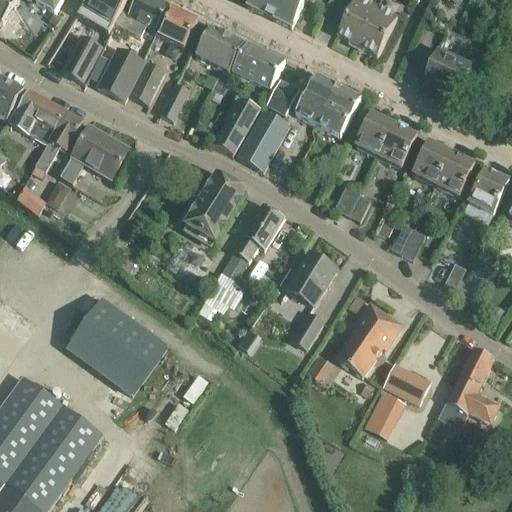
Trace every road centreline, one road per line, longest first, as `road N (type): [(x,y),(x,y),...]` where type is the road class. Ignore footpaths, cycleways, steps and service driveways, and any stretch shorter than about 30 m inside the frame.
road 1 (residential): [(511,364),(302,211),(0,51)]
road 2 (secondary): [(511,164),(180,0)]
